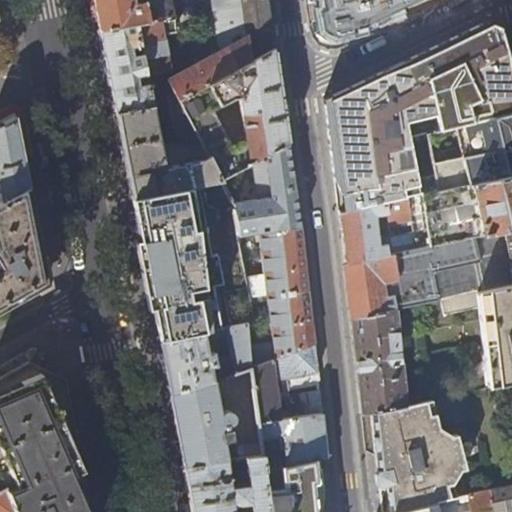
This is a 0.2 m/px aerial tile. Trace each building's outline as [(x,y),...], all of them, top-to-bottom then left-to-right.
[(168,0),(93,0),(95,8),(99,29),(135,23),(171,16),(172,16),(168,0)] [(211,0),(219,51),(166,81),(173,93),(168,96),(178,140),(159,144),(151,105),(115,114),(123,156),(131,197),(219,179),(180,101),(273,48),(266,0),(211,0)] [(369,3),(376,0),(322,0),(324,8),(318,9),(320,18),(322,28),(331,34),(353,30),(363,25),(363,22),(374,17),(369,3)] [(376,0),(369,3),(374,17),(410,0),(376,0)] [(173,30),(171,16),(135,23),(139,44),(141,53),(145,74),(147,82),(151,105),(159,102),(158,85),(155,72),(168,69),(168,66),(171,65),(166,35),(162,36),(162,33),(173,30)] [(367,148),(421,134),(511,110),(511,73),(510,66),(499,27),(485,21),(323,99),(326,127),(330,157),(367,149),(367,148)] [(139,44),(135,23),(99,29),(107,71),(115,114),(151,105),(147,82),(136,84),(135,76),(145,74),(141,53),(130,54),(129,46),(139,44)] [(180,101),(219,179),(288,144),(278,81),(273,48),(180,101)] [(511,110),(421,134),(436,189),(437,188),(511,171),(511,110)] [(0,201),(28,187),(21,151),(14,115),(0,120),(0,201)] [(367,149),(330,157),(333,187),(336,212),(337,212),(378,203),(368,156),(390,151),(392,157),(400,155),(401,159),(403,159),(407,177),(392,180),(396,200),(405,198),(405,196),(436,189),(421,134),(367,148),(367,149)] [(288,144),(219,179),(234,205),(232,208),(237,236),(260,233),(300,226),(294,184),(288,144)] [(511,171),(437,188),(449,240),(511,225),(511,171)] [(219,179),(131,197),(136,222),(150,292),(159,341),(244,324),(252,322),(253,322),(237,236),(232,208),(234,205),(219,179)] [(34,217),(28,187),(0,201),(0,307),(4,306),(46,283),(42,263),(34,217)] [(436,189),(405,196),(405,198),(396,200),(378,203),(337,212),(362,421),(344,264),(449,240),(437,188),(436,189)] [(511,225),(449,240),(344,264),(343,265),(346,289),(349,316),(350,316),(395,306),(438,297),(511,281),(511,225)] [(308,302),(300,226),(260,233),(273,342),(254,345),(252,322),(244,324),(249,368),(313,341),(308,302)] [(511,281),(438,297),(442,313),(478,306),(489,387),(511,381),(511,281)] [(395,306),(350,316),(355,366),(361,414),(374,411),(405,403),(395,306)] [(169,391),(194,387),(223,377),(249,368),(244,324),(159,341),(164,366),(169,391)] [(410,334),(415,371),(427,370),(422,333),(410,334)] [(318,384),(313,341),(249,368),(256,423),(284,419),(284,412),(278,413),(273,379),(280,378),(282,389),(318,384)] [(0,490),(3,489),(13,511),(90,511),(86,492),(78,448),(71,413),(65,379),(28,362),(0,377),(0,490)] [(176,429),(183,466),(225,461),(235,459),(233,445),(224,443),(232,442),(230,427),(232,425),(232,423),(232,419),(229,416),(226,414),(223,413),(218,414),(217,409),(198,412),(197,404),(226,396),(223,377),(194,387),(169,391),(176,429)] [(289,418),(321,414),(318,390),(290,395),(286,400),(289,418)] [(434,412),(431,400),(430,399),(424,400),(427,413),(434,412)] [(463,466),(455,433),(449,434),(437,426),(434,412),(427,413),(424,400),(405,403),(374,411),(381,472),(385,511),(393,511),(409,509),(435,503),(434,502),(448,499),(444,483),(449,482),(458,467),(463,466)] [(323,434),(321,414),(289,418),(284,419),(256,423),(260,456),(262,469),(279,465),(325,455),(323,434)] [(325,455),(279,465),(281,488),(264,490),(267,511),(266,511),(313,511),(311,493),(310,483),(329,480),(325,455)] [(260,456),(244,458),(249,484),(229,487),(225,461),(183,466),(188,493),(191,511),(264,511),(267,511),(264,490),(261,470),(262,469),(260,456)] [(454,497),(449,482),(444,483),(448,499),(454,497)] [(511,484),(484,491),(488,511),(495,511),(496,511),(511,507),(511,484)] [(0,511),(13,511),(3,489),(0,490),(0,511)] [(435,503),(435,511),(455,511),(455,507),(466,506),(466,511),(488,511),(484,491),(454,497),(448,499),(434,502),(435,503)]
